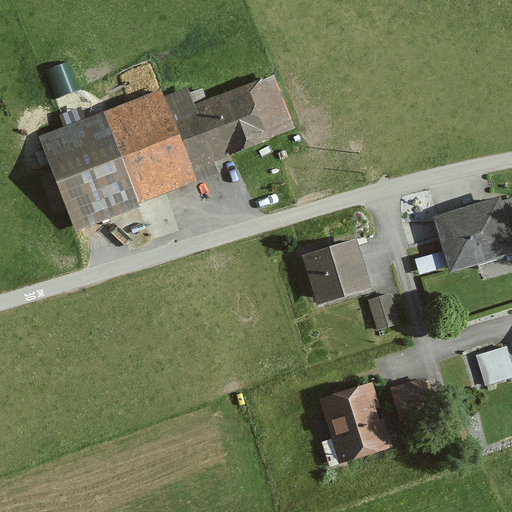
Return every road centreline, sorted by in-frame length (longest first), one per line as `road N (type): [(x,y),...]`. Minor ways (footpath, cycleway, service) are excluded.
road 1 (unclassified): [(378,193),(0,305)]
road 2 (residential): [(428,356),(378,193)]
road 3 (unclassified): [(511,163),(378,193)]
